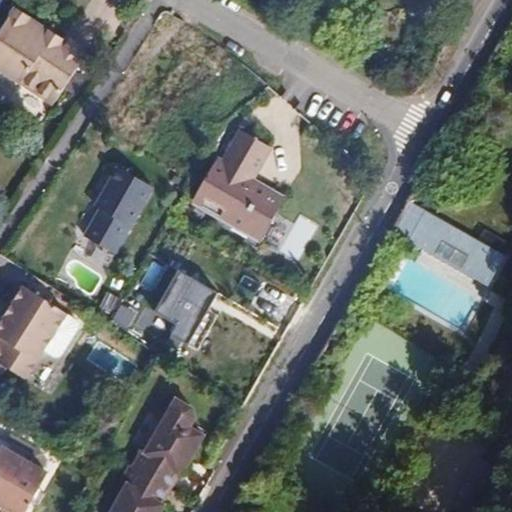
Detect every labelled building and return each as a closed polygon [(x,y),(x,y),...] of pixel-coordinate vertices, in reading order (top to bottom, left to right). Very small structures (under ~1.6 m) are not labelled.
[(74,74),(91,49),(68,34),(64,41),(15,9),(0,31),(0,70),(54,105),(63,91),(74,74)] [(82,79),(74,74),(63,91),(71,96),(82,79)] [(252,179),(271,147),(247,134),(228,166),(219,181),(213,177),(198,202),(214,211),(211,216),(258,242),(269,222),(283,197),(252,179)] [(219,181),(228,166),(221,162),(213,177),(219,181)] [(117,258),(157,190),(121,169),(81,236),(117,258)] [(214,211),(198,202),(195,207),(211,216),(214,211)] [(488,287),(504,258),(409,205),(393,234),(488,287)] [(263,245),(274,225),(269,222),(258,242),(263,245)] [(220,296),(182,274),(159,313),(181,326),(174,338),(191,347),(220,296)] [(79,322),(21,285),(1,316),(7,320),(0,331),(0,371),(2,373),(6,367),(26,380),(44,351),(56,358),(62,357),(80,328),(79,322)] [(193,409),(176,400),(145,453),(145,454),(142,453),(133,469),(130,468),(123,481),(128,484),(111,511),(160,511),(164,506),(162,504),(180,474),(182,474),(204,436),(190,428),(195,418),(193,409)] [(0,511),(13,511),(0,504),(0,451),(2,448),(23,460),(27,452),(0,435),(0,511)] [(0,504),(13,511),(26,511),(47,474),(23,460),(2,448),(0,451),(0,504)]
